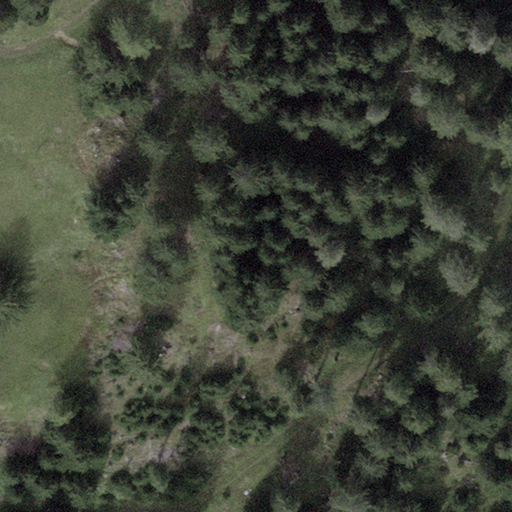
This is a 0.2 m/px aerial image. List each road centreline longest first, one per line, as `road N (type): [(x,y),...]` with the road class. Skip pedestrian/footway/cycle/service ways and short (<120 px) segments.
road 1 (track): [(511,208),(478,277),(444,309),(363,358),(319,407),(191,508),(150,511)]
road 2 (track): [(149,511),(0,502)]
